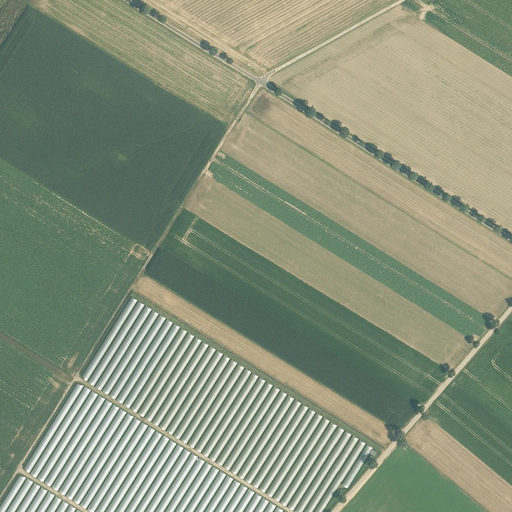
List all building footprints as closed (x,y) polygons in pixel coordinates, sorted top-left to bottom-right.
[(166,433),(173,437),(221,354),(216,351),(209,347),(209,346),(202,342),(195,338),(188,334),(170,366),(174,368),(183,354),(184,355),(146,421),(153,425),(160,429),(166,433)] [(216,379),(217,380),(230,359),(224,356),(210,381),(211,382),(209,385),(211,387),(216,379)] [(182,443),(187,446),(216,394),(218,396),(236,363),(231,360),(218,385),(215,390),(211,396),(209,394),(182,443)] [(226,398),(196,452),(202,455),(209,460),(217,464),(264,381),(259,378),(259,377),(252,373),(244,369),(245,369),(237,364),(190,448),(195,451),(230,387),(234,389),(228,399),(226,398)] [(139,416),(144,419),(173,369),(168,367),(139,416)] [(143,373),(125,407),(130,410),(148,376),(143,373)] [(265,382),(219,466),(223,468),(223,469),(231,473),(230,473),(238,477),(266,425),(265,424),(261,431),(260,430),(256,438),(252,437),(278,389),(273,387),(273,386),(265,382)] [(273,419),(286,395),(281,392),(268,416),(273,419)] [(281,422),(293,399),(288,396),(276,419),(281,422)] [(175,439),(180,441),(202,402),(197,399),(175,439)] [(303,405),(292,425),(297,427),(308,408),(303,405)] [(309,410),(300,428),(306,431),(315,412),(309,410)] [(59,495),(64,498),(93,449),(92,448),(90,451),(89,450),(79,468),(76,466),(59,495)] [(262,453),(246,483),(252,486),(251,486),(258,490),(276,459),(270,456),(270,457),(262,453)] [(53,491),(57,494),(77,461),(72,458),(53,491)] [(279,458),(261,492),(266,495),(284,461),(279,458)] [(241,511),(252,492),(248,490),(239,485),(224,511),(241,511)] [(117,511),(124,511),(135,496),(133,494),(130,498),(127,497),(117,511)]
